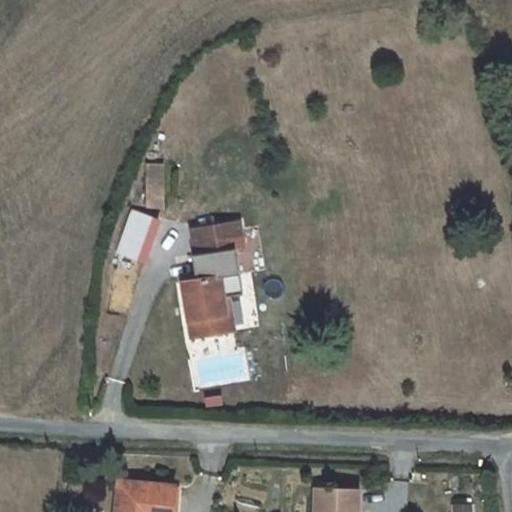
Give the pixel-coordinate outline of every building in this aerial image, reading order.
[(163,166),(148,165),(148,206),(163,207),(163,166)] [(160,223),(135,214),(121,253),(146,262),(160,223)] [(197,231),(202,256),(237,250),(245,249),(240,223),(197,231)] [(232,331),(225,298),(230,297),(245,295),(237,250),(202,256),(194,257),(198,280),(185,283),(194,338),(232,331)] [(225,298),(232,331),(236,331),(230,297),(225,298)] [(179,511),(180,487),(122,482),(119,511),(179,511)] [(362,511),(364,491),(319,489),(318,511),(362,511)]
